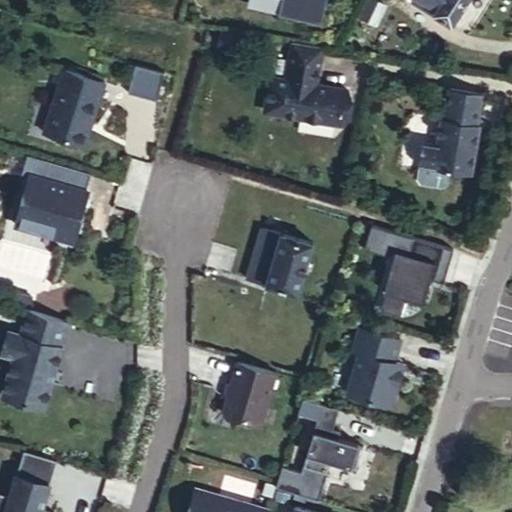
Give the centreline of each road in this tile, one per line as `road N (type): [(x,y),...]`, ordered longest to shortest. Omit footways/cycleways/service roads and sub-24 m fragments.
road 1 (residential): [(185,186),(175,402),(146,511)]
road 2 (residential): [(511,226),(463,391)]
road 3 (residential): [(463,391),(428,511)]
